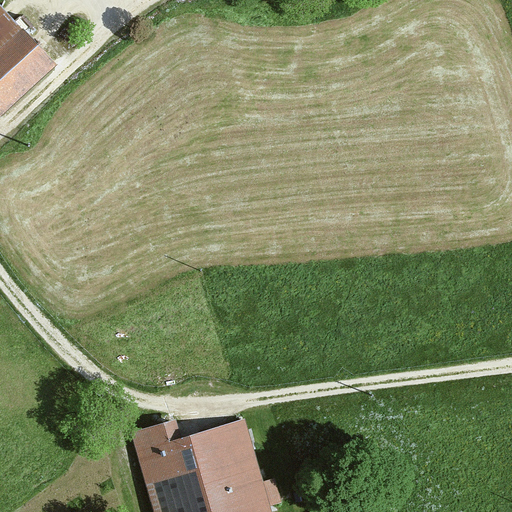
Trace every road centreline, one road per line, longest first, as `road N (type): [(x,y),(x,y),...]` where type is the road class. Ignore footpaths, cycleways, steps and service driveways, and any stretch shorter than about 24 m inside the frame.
road 1 (track): [(511,363),(173,405),(93,372),(0,267)]
road 2 (track): [(188,0),(0,155)]
